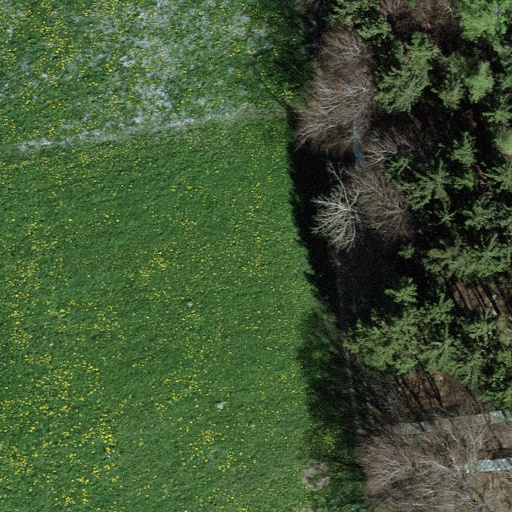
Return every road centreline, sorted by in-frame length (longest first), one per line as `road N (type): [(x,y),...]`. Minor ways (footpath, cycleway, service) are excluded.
road 1 (track): [(316,0),(377,511)]
road 2 (track): [(365,455),(511,440)]
